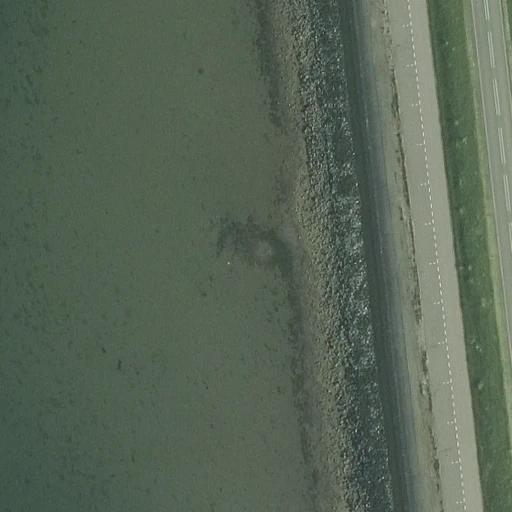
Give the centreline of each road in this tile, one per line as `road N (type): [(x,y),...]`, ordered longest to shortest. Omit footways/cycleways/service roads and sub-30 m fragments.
road 1 (unclassified): [(470,511),(408,0)]
road 2 (trunk): [(511,349),(475,0)]
